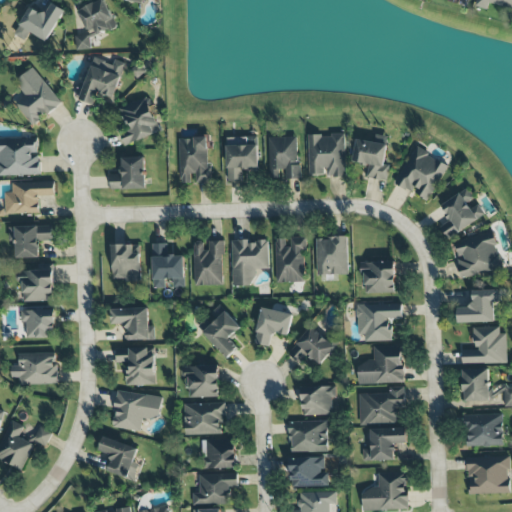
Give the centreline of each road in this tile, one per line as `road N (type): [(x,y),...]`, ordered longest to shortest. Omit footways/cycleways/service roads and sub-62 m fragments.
road 1 (residential): [(80,143),(88,397),(66,464),(24,511)]
road 2 (residential): [(408,227),(363,207),(84,217)]
road 3 (residential): [(439,511),(434,283),(408,227)]
road 4 (residential): [(267,511),(264,381)]
